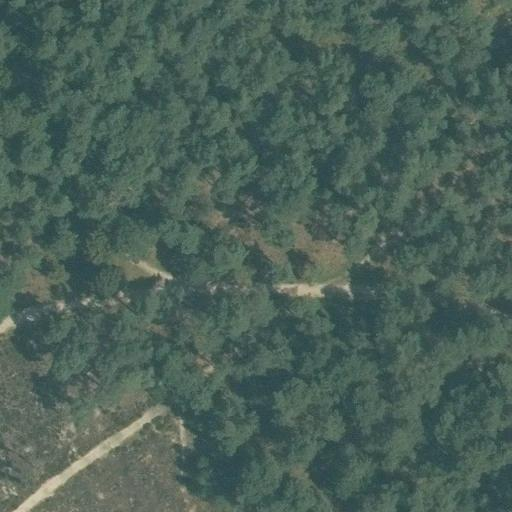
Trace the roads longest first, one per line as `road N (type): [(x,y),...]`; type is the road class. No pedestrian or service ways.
road 1 (track): [(0,40),(91,221),(161,289)]
road 2 (track): [(161,289),(349,292)]
road 3 (track): [(0,328),(161,289)]
road 4 (track): [(349,292),(456,297),(511,317)]
